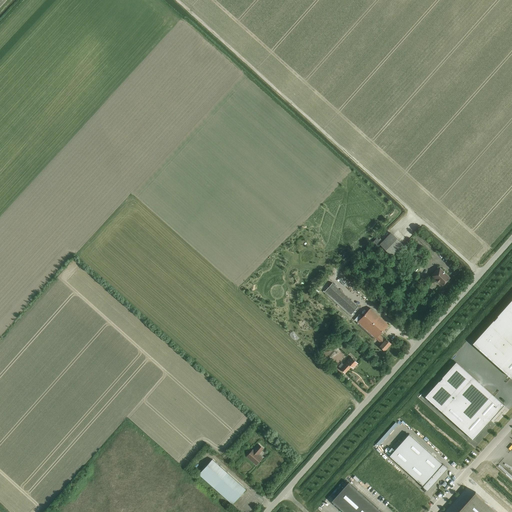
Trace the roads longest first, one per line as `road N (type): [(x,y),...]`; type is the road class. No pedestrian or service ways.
road 1 (track): [(481,273),(173,0)]
road 2 (unclassified): [(285,493),(511,238)]
